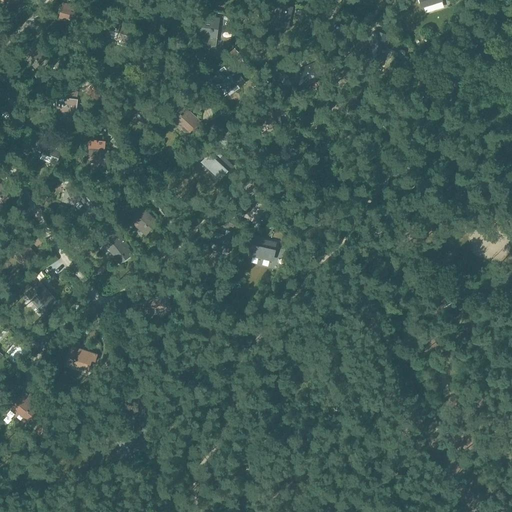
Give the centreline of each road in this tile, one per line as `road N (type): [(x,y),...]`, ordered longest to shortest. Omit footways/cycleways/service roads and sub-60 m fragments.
road 1 (track): [(151,419),(104,299),(361,84),(315,31),(332,0)]
road 2 (unknown): [(231,368),(359,213),(426,155),(492,0)]
road 3 (track): [(189,232),(138,182),(85,108),(98,68),(152,26)]
road 4 (track): [(261,171),(157,40),(150,21),(161,0)]
road 5 (track): [(104,299),(0,147)]
road 6 (unknown): [(195,511),(193,477),(228,418),(231,368)]
